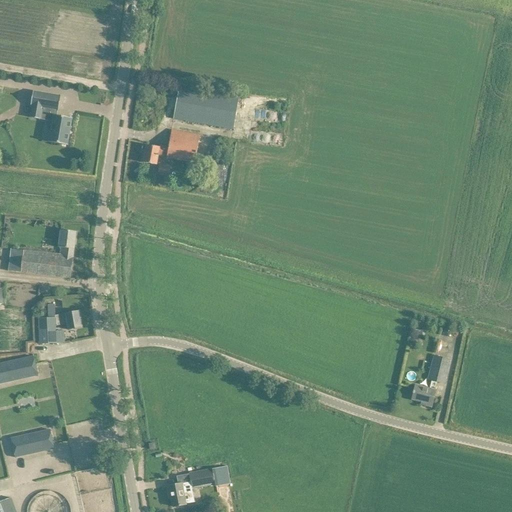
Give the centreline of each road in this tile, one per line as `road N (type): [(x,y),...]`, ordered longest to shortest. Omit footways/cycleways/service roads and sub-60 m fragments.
road 1 (unclassified): [(511,453),(413,433),(166,341),(108,345)]
road 2 (tertiary): [(108,345),(97,254),(132,0)]
road 3 (tertiary): [(135,511),(108,345)]
